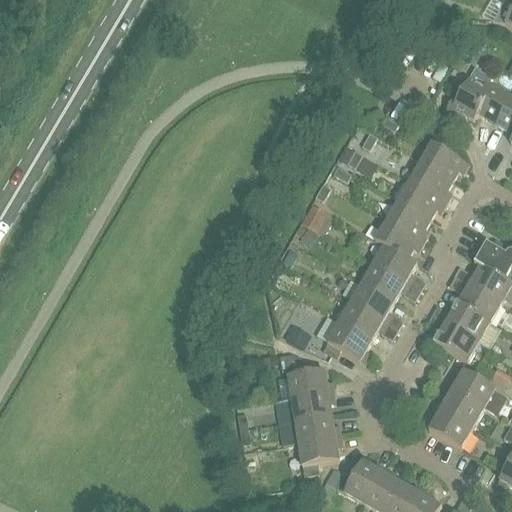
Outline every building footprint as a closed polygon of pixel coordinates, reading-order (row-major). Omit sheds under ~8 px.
[(492,27),(505,29),(511,32),(511,3),(507,1),(492,27)] [(453,124),(458,115),(475,125),(479,118),(496,127),(511,99),(487,85),(482,92),(469,84),(456,106),(453,104),(444,119),(453,124)] [(511,99),(496,127),(511,136),(511,140),(509,146),(511,147),(511,99)] [(367,130),(374,133),(381,124),(373,120),(367,130)] [(394,136),(399,128),(386,120),(381,128),(394,136)] [(377,142),(370,137),(362,150),(370,155),(377,142)] [(470,168),(464,165),(433,146),(421,167),(453,185),(459,176),(463,178),(470,168)] [(362,160),(363,159),(356,155),(348,168),(362,176),(368,164),(362,160)] [(421,167),(410,186),(447,208),(452,198),(448,195),(453,185),(421,167)] [(348,186),(352,178),(338,171),(334,179),(348,186)] [(410,186),(398,206),(430,224),(436,214),(441,217),(447,208),(410,186)] [(331,193),(323,188),(316,201),(323,206),(331,193)] [(398,206),(387,225),(424,246),(430,237),(424,234),(430,224),(398,206)] [(302,228),(317,237),(328,218),(313,209),(302,228)] [(387,225),(376,244),(409,263),(414,254),(418,257),(424,246),(387,225)] [(301,245),(310,251),(318,239),(308,233),(301,245)] [(476,267),(480,270),(481,270),(504,283),(505,282),(511,286),(511,284),(511,250),(510,251),(495,243),(492,249),(487,247),(476,267)] [(384,250),(373,269),(421,296),(427,287),(412,278),(418,268),(409,263),(376,244),(376,245),(384,250)] [(283,266),(291,271),(299,259),(290,253),(283,266)] [(373,269),(362,288),(395,307),(401,297),(416,306),(421,296),(373,269)] [(480,270),(475,279),(460,271),(455,280),(502,308),(511,290),(511,286),(505,282),(504,283),(481,270),(480,270)] [(464,298),(459,309),(491,327),(502,308),(455,280),(449,290),(464,298)] [(352,305),(351,307),(399,335),(404,326),(389,317),(395,307),(362,288),(360,291),(349,284),(340,298),(352,305)] [(351,307),(340,327),(372,346),(378,336),(393,345),(399,335),(351,307)] [(459,309),(453,318),(438,310),(433,320),(479,347),(491,327),(459,309)] [(436,348),(454,359),(468,367),(479,347),(433,320),(427,329),(442,337),(436,348)] [(337,363),(342,355),(365,368),(371,358),(367,356),(372,346),(340,327),(323,355),(337,363)] [(285,343),(303,353),(312,339),(293,329),(285,343)] [(326,375),(304,378),(302,362),(293,359),(280,361),(283,376),(289,375),(290,380),(289,380),(293,404),(334,397),(333,387),(328,387),(326,375)] [(496,394),(463,374),(459,372),(454,379),(459,382),(452,394),(485,413),(496,394)] [(504,418),(511,404),(511,400),(500,393),(490,409),(504,418)] [(442,401),(437,410),(474,432),(485,413),(452,394),(447,403),(442,401)] [(293,404),(296,426),(333,420),(331,409),(336,408),(334,397),(293,404)] [(429,434),(462,453),(474,432),(437,410),(432,419),(436,422),(429,434)] [(238,420),(240,435),(249,433),(246,418),(238,420)] [(296,426),(300,448),(342,441),(340,431),(334,432),(333,420),(296,426)] [(240,435),(242,449),(251,448),(249,433),(240,435)] [(339,465),(337,453),(343,452),(342,441),(300,448),(304,479),(320,477),(318,468),(339,465)] [(483,466),(496,474),(501,465),(488,457),(483,466)] [(511,464),(497,491),(504,495),(508,488),(511,490),(511,464)] [(353,483),(345,479),(331,504),(334,506),(331,511),(332,511),(337,511),(346,498),(359,505),(378,472),(375,470),(372,475),(362,468),(353,483)] [(359,505),(371,511),(383,511),(397,489),(391,485),(394,481),(378,472),(359,505)] [(383,511),(411,511),(421,496),(414,492),(411,497),(397,489),(383,511)] [(438,511),(430,507),(433,502),(421,496),(411,511),(438,511)] [(463,503),(457,511),(472,511),(474,509),(463,503)]
